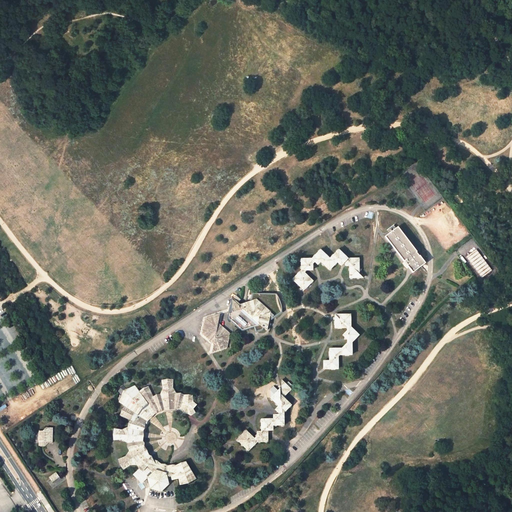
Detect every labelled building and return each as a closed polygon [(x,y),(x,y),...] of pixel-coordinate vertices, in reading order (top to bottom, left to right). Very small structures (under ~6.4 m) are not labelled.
[(477,249),(467,256),(482,277),(492,271),(477,249)] [(301,271),(293,280),(304,290),(312,281),(303,273),(307,270),(311,270),(312,264),(314,262),(317,264),(319,262),(329,270),(337,262),(340,266),(349,266),(350,278),(363,277),(359,273),(358,259),(348,259),(338,251),(330,259),(321,251),(312,260),(301,260),(301,271)] [(238,306),(231,300),(228,318),(242,331),(260,325),(266,330),(270,312),(257,301),(239,305),(238,306)] [(218,323),(220,315),(206,319),(203,333),(214,343),(212,353),(226,348),(229,333),(218,323)] [(324,361),(324,369),(338,369),(338,356),(351,355),(351,343),(358,335),(350,328),(350,315),(335,315),(335,328),(347,328),(348,331),(343,336),(348,341),(348,343),(341,349),(330,349),(330,361),(324,361)] [(290,390),(281,380),(281,385),(280,390),(271,399),(279,406),(275,410),(279,414),(278,416),(273,415),(273,420),(261,420),(261,432),(257,432),(257,434),(254,435),(255,438),(254,439),(246,431),(237,440),(248,450),(256,442),(267,442),(267,431),(273,431),(273,426),(283,425),(284,412),(291,405),(283,397),(290,390)] [(192,402),(192,396),(185,396),(176,394),(172,388),(172,381),(162,381),(163,388),(160,395),(153,397),(148,387),(139,392),(135,386),(126,390),(123,388),(119,391),(122,394),(119,403),(125,407),(120,415),(131,421),(131,422),(128,428),(122,430),(115,429),(114,440),(121,440),(127,442),(129,453),(125,457),(119,460),(123,469),(130,465),(137,465),(141,469),(134,474),(140,480),(147,478),(148,482),(150,489),(160,491),(168,484),(167,477),(171,476),(171,480),(179,479),(181,484),(188,482),(196,478),(186,462),(178,465),(168,466),(161,464),(152,459),(150,462),(145,457),(148,455),(145,451),(143,447),(141,447),(139,442),(142,441),(142,433),(143,431),(139,430),(144,419),(147,421),(151,417),(154,414),(153,411),(157,408),(159,411),(165,409),(173,408),(174,405),(180,407),(180,410),(190,416),(195,412),(193,408),(196,405),(192,402)] [(48,443),(52,443),(52,428),(47,427),(43,431),(39,431),(40,446),(45,446),(48,443)] [(60,478),(57,474),(50,479),(54,484),(60,478)]
